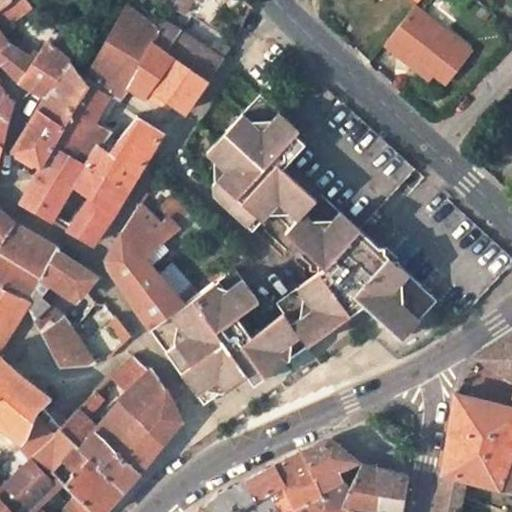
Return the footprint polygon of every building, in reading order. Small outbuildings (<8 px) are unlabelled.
[(0,0),(0,8),(12,0),(0,0)] [(25,80),(48,93),(74,61),(61,51),(68,42),(64,38),(60,40),(56,35),(37,54),(35,52),(30,57),(11,43),(1,29),(35,6),(30,0),(12,0),(0,8),(0,63),(6,60),(25,80)] [(150,45),(208,79),(227,50),(217,44),(212,49),(179,29),(181,26),(171,21),(177,10),(183,12),(190,0),(172,0),(157,31),(150,45)] [(475,48),(417,6),(388,44),(419,66),(423,61),(438,71),(452,81),(475,48)] [(130,8),(97,70),(111,87),(108,94),(121,99),(129,86),(150,45),(157,31),(130,8)] [(188,108),(208,79),(150,45),(129,86),(144,95),(150,86),(178,103),(188,108)] [(41,107),(66,124),(90,81),(74,61),(48,93),(41,107)] [(423,61),(419,66),(433,77),(438,71),(423,61)] [(90,81),(66,124),(58,141),(85,158),(97,143),(108,148),(116,138),(105,130),(92,123),(108,94),(111,87),(97,70),(90,81)] [(0,106),(11,118),(15,98),(4,89),(6,85),(0,76),(0,106)] [(150,86),(144,95),(174,110),(178,103),(150,86)] [(440,299),(388,250),(280,158),(299,138),(289,128),(292,124),(254,91),(200,149),(212,161),(214,173),(206,181),(207,192),(246,225),(261,208),(265,207),(281,207),(290,216),(282,225),(280,228),(311,257),(312,268),(271,299),(278,310),(246,334),(232,314),(246,302),(249,292),(230,267),(193,295),(150,327),(171,362),(196,392),(206,384),(221,387),(243,373),(251,382),(288,353),(284,338),(294,330),(305,341),(316,333),(305,321),(312,317),(326,325),(350,308),(359,300),(409,346),(440,299)] [(0,161),(11,118),(0,106),(0,161)] [(58,141),(66,124),(41,107),(15,148),(42,166),(58,141)] [(104,171),(128,187),(163,130),(137,114),(116,138),(108,148),(97,143),(85,158),(104,171)] [(52,219),(71,183),(77,173),(96,185),(104,171),(85,158),(58,141),(42,166),(22,202),(52,219)] [(128,187),(104,171),(96,185),(90,193),(69,230),(92,242),(128,187)] [(77,173),(71,183),(81,188),(90,193),(96,185),(77,173)] [(151,227),(159,221),(141,204),(136,212),(151,227)] [(210,223),(192,207),(173,228),(189,241),(210,223)] [(281,207),(265,207),(282,225),(290,216),(281,207)] [(0,235),(11,219),(6,215),(0,209),(0,235)] [(135,247),(144,256),(170,233),(159,221),(151,227),(136,212),(112,248),(109,258),(111,268),(135,247)] [(93,275),(11,219),(0,235),(0,281),(29,301),(35,290),(43,275),(80,296),(93,275)] [(111,268),(150,327),(193,295),(187,289),(177,297),(170,287),(144,256),(135,247),(111,268)] [(177,297),(187,289),(179,280),(170,287),(177,297)] [(8,337),(29,301),(0,281),(0,335),(2,333),(8,337)] [(29,301),(45,330),(65,317),(35,290),(29,301)] [(130,332),(117,316),(111,323),(125,339),(130,332)] [(71,324),(65,317),(45,330),(64,364),(85,364),(96,360),(71,324)] [(284,338),(288,353),(305,341),(294,330),(284,338)] [(442,466),(464,473),(511,485),(511,335),(480,354),(511,373),(511,400),(458,391),(442,466)] [(0,421),(19,444),(41,411),(46,404),(51,396),(15,368),(7,359),(0,351),(0,421)] [(108,377),(128,390),(147,365),(131,353),(108,377)] [(152,367),(147,365),(128,390),(123,396),(163,438),(172,427),(181,417),(166,389),(152,367)] [(203,402),(221,387),(206,384),(196,392),(203,402)] [(96,390),(66,423),(60,429),(41,411),(19,444),(16,448),(29,459),(37,466),(40,462),(48,469),(71,442),(79,450),(96,431),(97,429),(89,417),(104,399),(96,390)] [(148,456),(163,438),(123,396),(97,429),(96,431),(136,471),(148,456)] [(46,404),(41,411),(60,429),(66,423),(46,404)] [(129,480),(136,471),(96,431),(79,450),(122,488),(129,480)] [(328,439),(302,451),(322,490),(332,510),(343,504),(349,488),(336,469),(352,459),(343,450),(333,440),(328,439)] [(101,511),(112,500),(122,488),(79,450),(71,442),(48,469),(72,490),(98,511),(101,511)] [(0,462),(0,487),(29,459),(16,448),(19,444),(0,462)] [(279,511),(322,490),(302,451),(276,462),(245,480),(254,499),(243,506),(246,511),(279,511)] [(98,511),(72,490),(53,511),(44,511),(36,505),(56,482),(37,466),(29,459),(0,487),(0,493),(17,511),(98,511)] [(349,488),(343,504),(377,511),(375,467),(366,464),(360,463),(349,488)] [(442,466),(435,511),(459,511),(465,489),(462,488),(464,473),(442,466)] [(390,472),(375,467),(377,511),(401,511),(405,477),(390,472)] [(254,499),(245,480),(201,506),(198,511),(233,511),(243,506),(254,499)] [(511,511),(511,508),(465,489),(459,511),(511,511)] [(332,511),(332,510),(322,490),(279,511),(332,511)] [(17,511),(0,493),(0,511),(17,511)]
